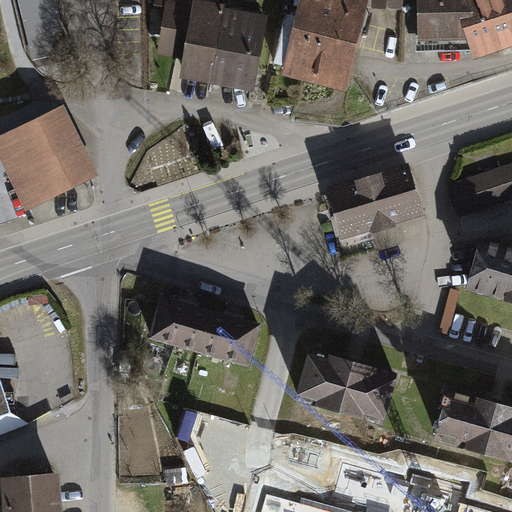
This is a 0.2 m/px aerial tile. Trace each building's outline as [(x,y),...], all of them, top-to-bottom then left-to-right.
[(53,0),(19,0),(35,59),(67,50),(53,0)] [(158,0),(158,4),(175,7),(190,10),(191,5),(191,0),(158,0)] [(306,83),(327,0),(285,0),(282,14),(296,17),(281,77),(306,83)] [(327,0),(306,83),(345,93),(367,0),(327,0)] [(402,0),(372,0),(372,9),(402,10),(402,0)] [(511,0),(420,0),(420,40),(442,40),(467,40),(472,55),(504,44),(511,40),(511,0)] [(191,5),(190,10),(175,7),(168,43),(181,45),(190,47),(185,73),(219,80),(251,87),(265,19),(191,5)] [(95,177),(61,108),(0,138),(0,155),(27,210),(44,202),(95,177)] [(511,166),(449,188),(460,219),(511,200),(511,166)] [(422,213),(409,168),(328,191),(334,213),(341,236),(371,228),(372,233),(398,225),(396,221),(422,213)] [(511,248),(484,241),(470,288),(511,300),(511,248)] [(460,292),(450,290),(439,331),(449,334),(460,292)] [(181,303),(162,297),(150,340),(247,367),(259,325),(238,319),(230,316),(191,305),(181,303)] [(353,365),(313,354),(300,400),(379,422),(392,376),(353,365)] [(0,419),(11,416),(0,381),(0,419)] [(511,409),(496,405),(450,392),(437,438),(511,459),(511,409)] [(417,511),(459,511),(465,487),(289,446),(281,480),(417,511)] [(63,511),(61,477),(3,482),(5,506),(0,506),(0,511),(63,511)]
